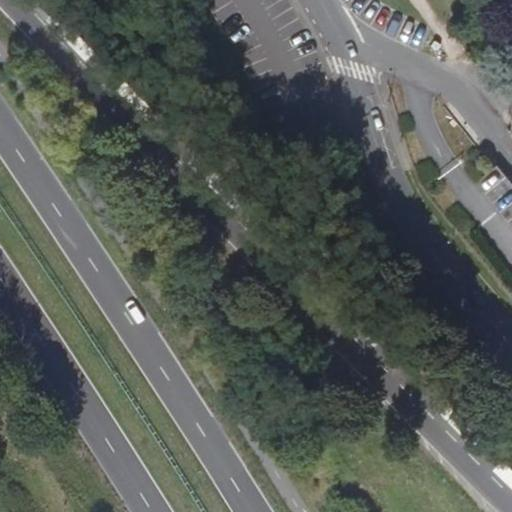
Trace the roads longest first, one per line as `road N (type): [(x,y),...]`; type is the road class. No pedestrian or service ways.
road 1 (primary): [(509,511),(4,0)]
road 2 (primary): [(249,511),(0,130)]
road 3 (residential): [(319,0),(344,39),(419,249),(511,356)]
road 4 (primary): [(0,289),(144,511)]
